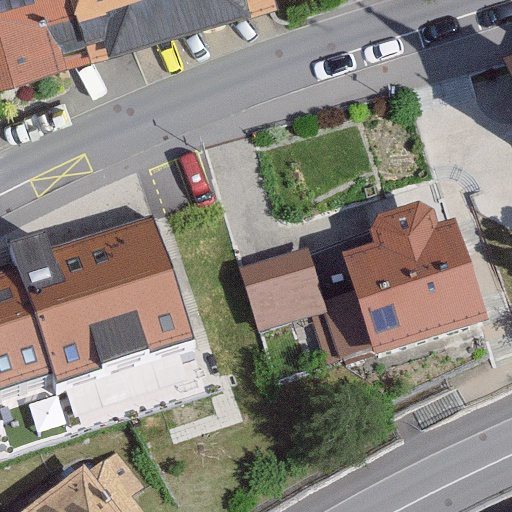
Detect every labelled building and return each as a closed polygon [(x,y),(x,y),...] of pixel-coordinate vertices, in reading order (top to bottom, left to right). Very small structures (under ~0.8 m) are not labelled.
[(0,0),(0,79),(72,59),(68,45),(106,34),(96,0),(0,0)] [(96,0),(106,34),(217,0),(96,0)] [(361,276),(395,387),(506,352),(470,239),(448,246),(440,217),(380,236),(390,267),(361,276)] [(193,350),(150,221),(14,265),(52,382),(56,396),(193,350)] [(0,430),(1,430),(0,427),(0,398),(52,382),(14,265),(0,268),(0,430)] [(309,267),(246,287),(266,347),(329,326),(309,267)] [(42,511),(143,511),(106,464),(42,511)]
